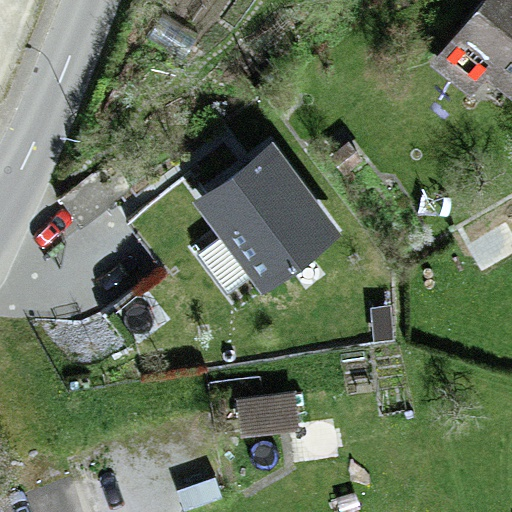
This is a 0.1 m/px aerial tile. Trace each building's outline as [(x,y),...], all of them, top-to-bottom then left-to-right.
[(511,75),(511,0),(486,0),(464,30),(490,50),(486,55),(511,75)] [(331,227),(272,148),(203,198),(262,278),(331,227)] [(108,161),(57,199),(78,227),(129,190),(108,161)] [(373,339),(394,337),(391,304),(370,306),(373,339)] [(300,430),(295,389),(237,395),(242,437),(300,430)]
